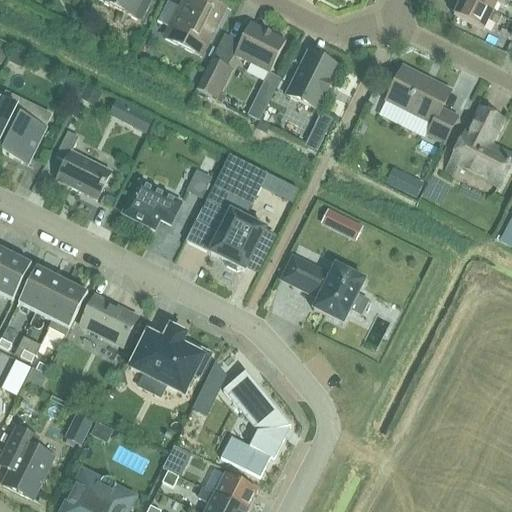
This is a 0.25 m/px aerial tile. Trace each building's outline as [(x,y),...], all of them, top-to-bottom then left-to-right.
[(117,0),(139,11),(144,0),(117,0)] [(501,18),(492,14),(464,0),(461,0),(453,18),(483,33),(488,23),(497,27),(501,18)] [(464,0),(492,14),(499,0),(464,0)] [(167,4),(157,24),(168,30),(205,49),(223,13),(200,1),(196,8),(192,17),(180,10),(167,4)] [(286,44),(250,26),(234,58),(269,76),(286,44)] [(15,52),(9,63),(22,69),(27,59),(15,52)] [(331,85),(338,70),(308,54),(287,97),(317,113),(324,97),(325,98),(331,86),(331,85)] [(196,92),(211,100),(217,103),(232,72),(212,62),(196,92)] [(444,148),(457,122),(441,114),(450,96),(402,72),(386,105),(432,129),(427,139),(444,148)] [(70,80),(65,91),(77,97),(83,87),(70,80)] [(81,102),(96,110),(101,98),(86,91),(81,102)] [(135,127),(141,113),(104,97),(98,110),(135,127)] [(2,156),(27,168),(45,132),(29,124),(36,110),(19,101),(15,109),(1,102),(0,104),(0,144),(6,147),(2,156)] [(254,103),(247,117),(259,123),(266,109),(254,103)] [(455,180),(459,172),(498,191),(511,162),(511,159),(490,149),(502,126),(478,114),(466,138),(466,137),(451,167),(447,175),(455,180)] [(305,147),(304,149),(316,155),(317,153),(325,137),(320,135),(313,131),(305,147)] [(78,141),(67,135),(55,160),(66,165),(57,183),(97,204),(111,175),(71,155),(78,141)] [(206,203),(185,244),(208,256),(224,264),(226,269),(236,274),(241,273),(244,274),(265,233),(236,218),(243,205),(250,208),(259,190),(266,177),(229,158),(206,203)] [(188,193),(200,200),(210,181),(197,175),(188,193)] [(405,180),(398,194),(415,203),(422,189),(405,180)] [(136,190),(122,217),(154,233),(160,222),(170,228),(181,206),(149,190),(146,195),(136,190)] [(107,196),(103,204),(111,208),(115,200),(107,196)] [(356,245),(363,232),(329,215),(322,227),(356,245)] [(511,219),(500,244),(511,250),(511,219)] [(0,286),(14,259),(0,252),(0,286)] [(31,268),(14,259),(0,286),(0,298),(11,305),(10,307),(11,308),(31,268)] [(303,265),(291,289),(307,296),(311,288),(322,294),(318,302),(312,312),(343,328),(365,283),(335,268),(329,278),(303,265)] [(34,319),(54,279),(37,270),(17,310),(18,311),(19,309),(34,316),(33,319),(34,319)] [(54,279),(34,319),(36,317),(51,325),(47,333),(47,334),(70,287),(54,279)] [(70,287),(47,334),(64,342),(88,296),(70,287)] [(80,329),(122,350),(137,321),(95,300),(80,329)] [(182,343),(183,343),(167,336),(163,344),(147,336),(130,371),(183,398),(194,377),(198,379),(209,357),(182,343)] [(12,347),(1,342),(0,343),(0,350),(8,354),(12,347)] [(24,353),(20,360),(31,366),(35,359),(24,353)] [(3,356),(0,364),(0,368),(16,374),(20,362),(3,356)] [(227,379),(216,364),(204,388),(219,395),(227,379)] [(39,365),(35,372),(46,378),(50,371),(39,365)] [(248,369),(225,388),(243,409),(248,405),(262,423),(251,443),(233,434),(221,455),(260,476),(271,455),(275,457),(286,437),(282,435),(284,431),(293,424),(248,369)] [(78,415),(71,428),(87,436),(94,422),(78,415)] [(107,446),(113,433),(97,425),(90,438),(107,446)] [(42,506),(32,502),(53,460),(34,451),(38,442),(15,431),(0,461),(0,468),(10,473),(2,488),(41,507),(42,506)] [(173,453),(163,472),(167,474),(178,480),(182,472),(188,460),(173,453)] [(178,480),(167,474),(164,481),(174,487),(178,480)] [(215,497),(214,497),(202,491),(242,511),(247,511),(257,493),(225,477),(215,497)] [(115,497),(113,496),(114,491),(112,487),(107,484),(102,485),(99,488),(82,479),(64,511),(120,511),(110,507),(115,497)] [(206,511),(242,511),(202,491),(197,501),(209,507),(206,511)] [(146,511),(150,504),(137,500),(132,511),(146,511)]
